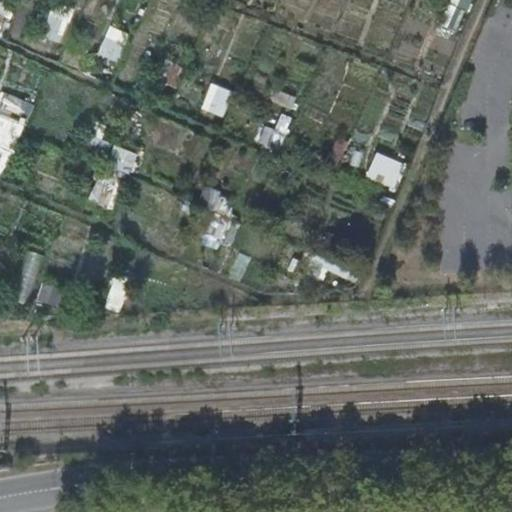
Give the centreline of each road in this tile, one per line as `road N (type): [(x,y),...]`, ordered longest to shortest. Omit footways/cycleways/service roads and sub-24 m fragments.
road 1 (tertiary): [(511,461),(94,483),(0,498)]
road 2 (track): [(371,291),(483,0)]
